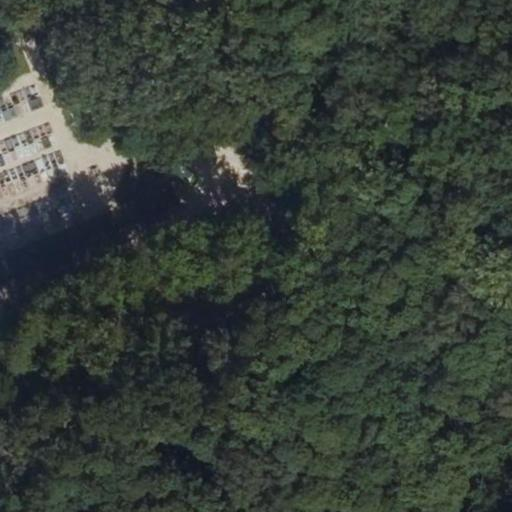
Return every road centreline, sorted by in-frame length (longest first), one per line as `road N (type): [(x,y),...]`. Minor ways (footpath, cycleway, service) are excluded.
road 1 (track): [(0,303),(122,246),(297,181),(421,160),(511,161)]
road 2 (track): [(0,377),(81,375),(135,363),(289,286),(299,265),(268,192)]
